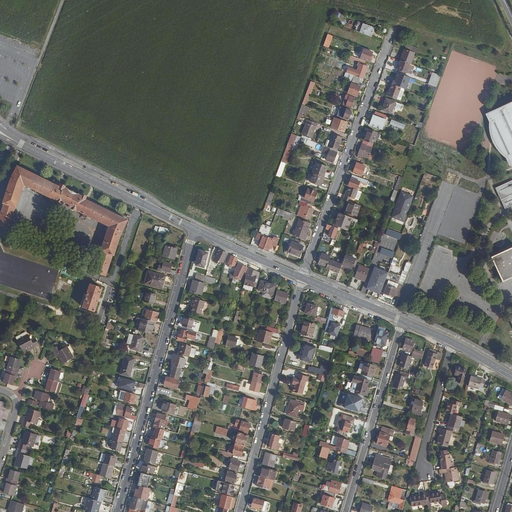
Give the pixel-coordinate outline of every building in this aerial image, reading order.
[(358,20),(355,29),(370,35),(374,26),(358,20)] [(327,34),(323,46),(329,47),(332,35),(327,34)] [(407,44),(405,49),(417,53),(419,48),(407,44)] [(364,48),(360,58),(371,62),(373,57),(371,57),(373,52),(364,48)] [(411,64),(415,52),(405,49),(405,48),(401,60),(410,64),(411,64)] [(407,73),(410,64),(401,60),(397,69),(407,73)] [(360,62),(355,76),(360,77),(363,78),(368,65),(364,64),(360,62)] [(436,87),(440,75),(435,73),(432,80),(430,79),(428,84),(436,87)] [(357,85),(360,77),(355,76),(355,75),(348,93),(357,96),(361,86),(357,85)] [(397,99),(401,87),(392,84),(388,95),(397,99)] [(346,94),(345,98),(349,100),(346,106),(351,108),(355,98),(346,94)] [(387,99),(382,110),(391,113),(394,108),(396,109),(397,105),(403,108),(404,105),(396,102),(387,99)] [(511,163),(511,101),(488,113),(491,120),(491,126),(493,137),(496,145),(502,152),(507,155),(511,164),(511,163)] [(349,120),(352,111),(340,107),(337,115),(349,120)] [(382,128),(387,115),(376,111),(371,124),(382,128)] [(344,132),(348,122),(335,117),(332,127),(344,132)] [(317,123),(307,119),(302,133),(312,137),(317,123)] [(409,144),(414,145),(421,128),(416,126),(409,144)] [(364,140),(373,143),(374,139),(378,140),(380,134),(366,128),(364,133),(367,134),(364,140)] [(292,133),(287,147),(291,148),(294,140),(296,140),(298,135),(292,133)] [(328,147),(337,150),(342,137),(333,133),(328,147)] [(370,154),(374,144),(373,143),(364,140),(358,154),(363,156),(372,159),(373,155),(370,154)] [(337,153),(342,155),(343,152),(337,150),(328,147),(326,146),(324,151),(329,153),(327,160),(333,162),(337,153)] [(317,162),(313,173),(315,174),(323,177),(327,166),(317,162)] [(362,176),(366,166),(357,162),(353,173),(362,176)] [(0,215),(0,225),(8,228),(15,207),(16,207),(24,184),(109,226),(101,251),(102,251),(95,272),(102,274),(106,276),(113,255),(114,255),(121,232),(127,220),(85,199),(86,197),(82,195),(81,196),(64,187),(65,186),(61,184),(59,187),(17,166),(11,179),(3,203),(4,203),(0,215)] [(320,186),(323,177),(315,174),(311,183),(320,186)] [(362,178),(352,174),(348,186),(357,189),(362,178)] [(398,191),(403,177),(400,176),(395,190),(398,191)] [(511,204),(511,180),(496,188),(505,208),(511,204)] [(357,199),(360,191),(348,186),(347,190),(349,190),(347,195),(345,200),(349,201),(352,203),(354,198),(357,199)] [(314,202),(317,192),(308,189),(305,199),(314,202)] [(400,191),(391,218),(405,222),(413,195),(400,191)] [(356,216),(360,206),(352,203),(349,201),(345,212),(356,216)] [(428,219),(433,205),(427,203),(422,215),(421,214),(419,216),(418,218),(419,219),(424,222),(425,218),(428,219)] [(300,216),(311,220),(315,209),(305,206),(303,214),(301,213),(300,216)] [(282,217),(290,220),(291,217),(292,213),(279,209),(278,212),(283,214),(282,217)] [(336,223),(329,221),(328,223),(335,225),(335,224),(340,226),(343,217),(339,215),(336,223)] [(292,234),(305,239),(307,235),(305,234),(309,223),(299,219),(295,230),(294,230),(292,234)] [(328,224),(326,228),(333,231),(332,232),(334,233),(336,228),(328,224)] [(167,229),(156,226),(154,233),(158,234),(159,232),(166,234),(167,229)] [(385,234),(399,240),(401,233),(387,228),(385,234)] [(259,246),(264,248),(268,237),(264,235),(258,232),(256,239),(259,241),(258,243),(261,244),(259,246)] [(268,237),(264,248),(269,250),(270,248),(271,249),(272,247),(275,248),(278,238),(274,237),(273,239),(268,237)] [(299,258),(302,247),(291,243),(287,253),(299,258)] [(358,243),(358,252),(361,252),(361,247),(367,247),(367,243),(358,243)] [(174,259),(177,248),(165,245),(163,256),(174,259)] [(382,247),(380,253),(392,258),(394,252),(382,247)] [(511,318),(510,320),(511,324),(511,247),(492,257),(503,282),(511,278),(511,318)] [(228,254),(219,249),(213,261),(218,263),(219,260),(223,262),(228,254)] [(205,264),(208,253),(200,251),(197,262),(205,264)] [(327,267),(329,259),(330,256),(323,253),(319,264),(327,267)] [(234,267),(238,259),(231,255),(227,263),(229,264),(227,267),(230,268),(232,265),(234,267)] [(342,264),(353,268),(356,259),(346,255),(342,264)] [(327,267),(326,268),(339,273),(342,264),(329,259),(327,267)] [(170,271),(169,274),(175,276),(176,271),(171,270),(172,264),(164,262),(162,269),(170,271)] [(381,292),(399,298),(412,263),(407,262),(404,270),(403,270),(401,275),(389,271),(381,292)] [(248,268),(237,263),(236,265),(238,266),(236,269),(235,269),(233,277),(239,280),(243,272),(245,273),(248,268)] [(355,277),(365,281),(369,269),(360,265),(355,277)] [(259,278),(260,273),(249,268),(247,274),(244,284),(256,287),(257,283),(254,283),(256,277),(259,278)] [(148,271),(145,281),(155,284),(154,286),(162,288),(165,276),(148,271)] [(204,283),(206,277),(196,274),(195,280),(204,283)] [(215,279),(206,277),(204,283),(205,283),(213,285),(215,279)] [(378,290),(381,282),(370,278),(367,287),(378,290)] [(195,280),(193,280),(190,292),(202,295),(205,283),(204,283),(195,280)] [(259,290),(273,294),(276,285),(261,281),(259,290)] [(94,311),(102,288),(90,284),(83,307),(94,311)] [(288,293),(277,290),(276,295),(275,300),(285,303),(288,293)] [(153,303),(155,294),(146,291),(144,300),(153,303)] [(194,297),(192,303),(194,303),(193,307),(191,312),(201,314),(204,301),(200,300),(200,299),(194,297)] [(315,317),(318,306),(307,304),(305,314),(315,317)] [(344,312),(331,308),(330,313),(343,317),(344,312)] [(154,321),(156,322),(159,312),(147,309),(145,319),(154,321)] [(194,319),(185,316),(183,325),(192,328),(194,319)] [(139,330),(150,333),(154,321),(145,319),(142,318),(139,330)] [(312,337),(315,325),(305,322),(301,334),(312,337)] [(373,330),(357,325),(354,332),(358,333),(357,336),(368,340),(370,334),(372,334),(373,330)] [(389,332),(379,328),(374,343),(383,345),(385,346),(389,332)] [(257,341),(269,344),(273,332),(266,331),(261,329),(257,341)] [(196,332),(186,330),(186,331),(182,330),(181,335),(179,335),(178,339),(186,342),(187,337),(192,338),(194,336),(196,332)] [(130,348),(139,350),(142,337),(129,334),(126,343),(131,344),(130,348)] [(33,340),(30,335),(19,341),(25,351),(31,347),(33,349),(41,344),(37,337),(33,340)] [(217,338),(211,336),(208,346),(214,348),(215,343),(216,341),(217,338)] [(229,336),(226,346),(235,348),(238,338),(229,336)] [(411,352),(414,341),(406,339),(403,349),(411,352)] [(332,352),(333,342),(328,342),(328,346),(320,345),(319,350),(332,352)] [(181,343),(179,353),(189,356),(191,346),(181,343)] [(311,363),(315,347),(304,344),(299,360),(311,363)] [(61,345),(54,349),(59,357),(61,356),(64,363),(75,358),(69,347),(63,349),(61,345)] [(356,354),(365,357),(367,350),(359,348),(359,351),(357,350),(356,354)] [(369,361),(378,363),(382,350),(373,348),(369,361)] [(440,357),(442,351),(430,348),(425,364),(433,366),(436,356),(440,357)] [(421,359),(423,354),(413,351),(411,356),(421,359)] [(261,367),(264,356),(253,353),(250,364),(261,367)] [(408,369),(412,357),(403,354),(399,366),(408,369)] [(135,358),(125,356),(120,374),(130,377),(135,358)] [(174,361),(173,365),(184,368),(186,359),(173,356),(172,360),(174,361)] [(8,370),(19,373),(21,366),(20,365),(22,359),(12,357),(8,370)] [(361,374),(372,377),(376,365),(365,362),(361,374)] [(168,372),(167,376),(180,380),(184,368),(173,365),(172,370),(171,373),(170,373),(168,372)] [(463,382),(466,369),(456,366),(454,375),(459,376),(458,381),(463,382)] [(47,379),(58,382),(61,372),(51,369),(50,375),(49,374),(47,379)] [(4,383),(14,386),(16,380),(17,380),(19,373),(8,370),(4,383)] [(393,387),(403,390),(407,377),(408,377),(409,374),(399,371),(398,374),(397,374),(393,387)] [(255,372),(252,382),(261,384),(264,375),(255,372)] [(293,384),(294,384),(295,384),(295,388),(293,388),(293,390),(294,392),(303,394),(306,382),(308,382),(309,377),(298,374),(297,378),(295,378),(293,384)] [(178,388),(180,380),(165,376),(164,380),(165,380),(164,385),(178,388)] [(357,383),(354,393),(364,396),(367,389),(365,388),(367,380),(355,376),(353,382),(357,383)] [(486,380),(471,376),(469,386),(483,390),(486,380)] [(132,381),(124,378),(121,389),(130,392),(132,381)] [(55,392),(58,382),(47,379),(46,383),(47,383),(45,389),(55,392)] [(203,386),(201,394),(208,396),(209,393),(213,394),(216,384),(209,382),(207,386),(204,385),(203,386)] [(261,384),(252,382),(250,390),(259,393),(261,384)] [(171,390),(158,387),(156,392),(170,395),(171,390)] [(511,405),(511,404),(511,393),(503,389),(499,394),(503,396),(501,399),(511,405)] [(39,406),(52,410),(54,403),(48,401),(50,394),(37,390),(35,398),(41,400),(39,406)] [(136,395),(121,391),(119,400),(134,404),(136,395)] [(200,398),(190,395),(186,394),(185,398),(189,399),(187,407),(196,410),(198,403),(199,403),(200,398)] [(349,394),(345,408),(360,413),(361,406),(364,399),(349,394)] [(255,406),(257,401),(243,397),(242,402),(243,402),(241,407),(257,411),(258,406),(255,406)] [(415,399),(411,414),(421,417),(422,412),(421,412),(423,402),(415,399)] [(448,402),(446,412),(451,413),(454,414),(457,405),(460,406),(461,401),(452,399),(451,403),(448,402)] [(176,404),(164,401),(162,410),(174,413),(176,404)] [(300,409),(301,405),(291,402),(287,415),(298,418),(300,409)] [(132,408),(128,407),(128,405),(120,403),(117,415),(125,418),(125,416),(129,418),(132,408)] [(21,425),(29,427),(30,422),(36,424),(38,419),(40,411),(28,408),(26,416),(24,415),(21,425)] [(507,424),(510,415),(499,411),(496,421),(507,424)] [(163,429),(167,416),(157,413),(152,433),(165,437),(166,430),(163,429)] [(447,429),(452,431),(457,432),(462,416),(454,414),(451,413),(447,429)] [(352,424),(354,418),(342,414),(341,417),(339,416),(336,425),(338,426),(337,431),(343,432),(343,431),(348,432),(351,423),(352,424)] [(119,418),(117,428),(125,430),(126,431),(128,422),(128,421),(119,418)] [(406,434),(415,437),(422,439),(423,433),(417,431),(420,421),(411,418),(406,434)] [(297,422),(286,419),(284,428),(295,431),(297,422)] [(194,420),(194,422),(191,432),(199,434),(203,422),(194,420)] [(248,433),(250,424),(236,420),(235,425),(240,427),(239,430),(248,433)] [(234,430),(228,429),(218,426),(216,432),(227,436),(228,432),(233,433),(234,430)] [(114,433),(112,440),(114,440),(122,443),(125,430),(117,428),(113,427),(112,432),(114,433)] [(394,430),(383,427),(381,433),(380,433),(377,444),(386,446),(390,435),(392,436),(394,430)] [(440,433),(437,444),(448,446),(452,431),(447,429),(440,428),(439,432),(440,433)] [(18,448),(25,450),(26,445),(32,446),(36,434),(25,431),(23,438),(21,437),(18,448)] [(501,444),(504,435),(493,432),(490,441),(501,444)] [(245,445),(247,435),(238,433),(237,436),(235,435),(234,438),(237,439),(236,443),(245,445)] [(279,450),(280,444),(278,444),(280,437),(273,434),(269,447),(279,450)] [(161,439),(151,436),(149,445),(158,448),(159,447),(161,439)] [(337,437),(336,441),(333,450),(346,453),(348,445),(347,445),(349,440),(337,437)] [(415,437),(409,460),(416,461),(422,439),(415,437)] [(120,451),(122,443),(114,440),(111,448),(120,451)] [(242,456),(244,447),(235,445),(233,454),(242,456)] [(330,449),(323,447),(320,456),(327,459),(330,449)] [(23,454),(25,450),(18,448),(15,457),(17,458),(15,465),(26,468),(28,463),(29,456),(23,454)] [(158,451),(148,449),(145,461),(155,463),(158,451)] [(441,454),(442,468),(454,467),(454,462),(451,462),(450,453),(448,453),(447,454),(446,450),(442,450),(442,454),(441,454)] [(498,464),(502,453),(493,450),(489,462),(494,464),(494,463),(498,464)] [(267,452),(263,464),(274,467),(277,455),(267,452)] [(106,454),(104,463),(113,466),(116,457),(106,454)] [(391,463),(392,459),(376,455),(372,469),(379,471),(378,477),(387,479),(388,474),(392,475),(395,466),(391,465),(392,464),(391,463)] [(203,468),(204,464),(184,458),(183,462),(203,468)] [(238,471),(240,461),(232,459),(229,469),(238,471)] [(333,461),(331,460),(330,466),(332,467),(331,471),(337,473),(340,461),(335,460),(333,460),(333,461)] [(104,463),(100,476),(110,478),(113,466),(104,463)] [(152,473),(153,466),(144,464),(142,470),(152,473)] [(442,468),(440,469),(440,473),(444,472),(446,482),(451,481),(459,480),(457,467),(454,467),(442,468)] [(261,477),(271,479),(275,480),(277,471),(264,468),(261,477)] [(16,485),(20,472),(10,469),(8,474),(7,478),(6,478),(5,482),(16,485)] [(492,484),(496,473),(487,470),(484,482),(488,484),(488,483),(492,484)] [(234,483),(237,474),(228,471),(225,481),(234,483)] [(138,485),(139,485),(148,488),(151,475),(141,473),(138,485)] [(100,476),(93,474),(92,481),(98,483),(100,476)] [(261,477),(260,476),(257,486),(268,489),(271,479),(261,477)] [(341,482),(333,480),(331,483),(328,482),(326,486),(330,487),(329,491),(338,494),(341,482)] [(233,490),(234,485),(225,483),(225,482),(219,481),(216,491),(233,496),(234,491),(233,490)] [(13,495),(16,485),(5,482),(4,485),(5,485),(4,489),(3,492),(13,495)] [(135,489),(134,497),(143,499),(147,500),(150,488),(148,488),(139,485),(138,489),(135,489)] [(94,487),(91,499),(100,502),(103,502),(104,497),(103,496),(101,496),(102,494),(103,494),(104,490),(94,487)] [(400,493),(399,499),(405,501),(408,491),(403,489),(402,494),(400,493)] [(426,491),(426,489),(422,489),(423,493),(412,494),(413,504),(424,502),(424,503),(428,503),(426,491)] [(391,490),(390,496),(399,499),(400,493),(391,490)] [(428,503),(428,506),(432,505),(431,501),(442,499),(443,503),(448,503),(446,493),(441,493),(441,490),(431,492),(430,490),(426,491),(428,503)] [(484,503),(487,492),(479,490),(475,502),(480,503),(481,502),(484,503)] [(335,494),(325,491),(321,504),(332,507),(335,494)] [(219,507),(220,507),(227,509),(229,509),(232,497),(223,495),(219,507)] [(399,499),(390,496),(388,500),(400,504),(399,509),(402,510),(405,501),(399,499)] [(91,499),(83,497),(82,504),(85,505),(84,510),(92,511),(97,511),(100,502),(91,499)] [(143,499),(134,497),(133,501),(132,501),(132,503),(131,506),(130,508),(140,511),(143,511),(144,511),(146,507),(141,506),(143,499)] [(262,511),(265,501),(254,499),(251,507),(262,511)] [(19,511),(22,503),(9,500),(7,507),(10,508),(9,510),(8,511),(19,511)] [(300,511),(303,505),(295,503),(292,511),(300,511)]
